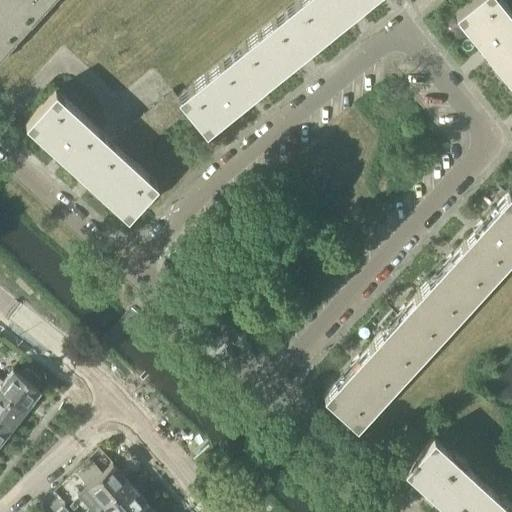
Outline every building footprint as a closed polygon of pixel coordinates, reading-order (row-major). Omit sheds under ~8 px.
[(0,0),(0,4),(22,24),(44,0),(0,0)] [(295,0),(285,9),(313,43),(366,0),(295,0)] [(498,66),(511,54),(511,12),(502,0),(469,0),(455,12),(498,66)] [(0,49),(22,24),(0,4),(0,49)] [(285,9),(231,52),(260,86),(313,43),(285,9)] [(260,86),(231,52),(178,95),(189,109),(206,130),(260,86)] [(511,54),(498,66),(511,83),(511,54)] [(75,168),(106,134),(55,89),(24,122),(75,168)] [(173,89),(163,97),(178,117),(189,109),(178,95),(173,89)] [(163,97),(153,105),(169,125),(178,117),(163,97)] [(169,125),(153,105),(143,113),(159,133),(169,125)] [(143,113),(133,122),(149,141),(159,133),(143,113)] [(149,141),(133,122),(123,130),(139,149),(149,141)] [(123,130),(111,139),(130,156),(139,149),(123,130)] [(111,139),(106,134),(75,168),(127,215),(156,181),(130,156),(111,139)] [(463,241),(495,271),(511,252),(511,192),(509,190),(463,241)] [(463,241),(416,291),(449,321),(495,271),(463,241)] [(449,321),(416,291),(370,342),(402,372),(449,321)] [(402,372),(370,342),(323,393),(356,423),(402,372)] [(0,392),(23,410),(40,389),(36,387),(40,381),(40,378),(28,369),(24,369),(20,374),(12,368),(2,380),(0,378),(0,392)] [(0,424),(8,431),(23,410),(0,392),(0,424)] [(450,510),(480,478),(433,435),(403,467),(423,485),(422,487),(430,494),(431,493),(450,510)] [(103,505),(130,481),(112,461),(85,485),(103,505)] [(511,511),(511,507),(480,478),(450,510),(452,511),(511,511)] [(134,511),(147,501),(130,481),(103,505),(109,511),(134,511)] [(157,511),(147,501),(134,511),(157,511)]
